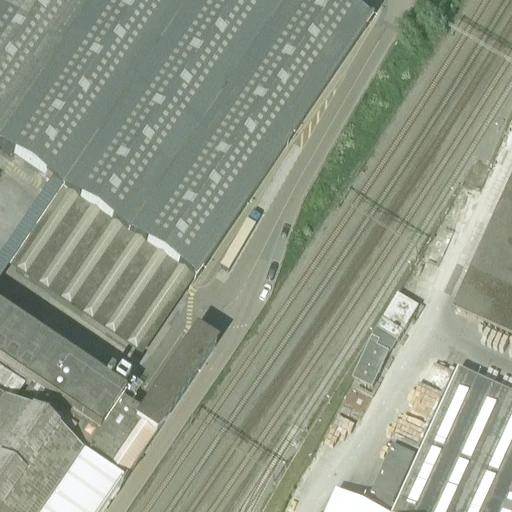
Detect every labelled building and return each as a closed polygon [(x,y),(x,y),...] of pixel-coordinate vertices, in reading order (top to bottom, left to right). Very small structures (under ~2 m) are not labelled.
[(111,382),(107,380),(102,387),(0,318),(0,282),(7,271),(140,361),(192,284),(194,286),(367,29),(366,29),(371,22),(368,21),(367,21),(336,0),(0,0),(0,152),(50,186),(0,259),(0,511),(106,511),(154,441),(215,349),(194,334),(138,417),(119,405),(122,401),(105,390),(111,382)] [(511,179),(453,311),(511,337),(511,179)] [(376,332),(397,345),(418,310),(398,298),(376,332)] [(353,382),(372,390),(388,355),(375,349),(378,344),(372,341),(353,382)] [(511,511),(511,397),(458,373),(393,511),(372,511),(337,495),(329,511),(511,511)] [(392,444),(368,508),(379,511),(381,507),(394,511),(416,453),(392,444)]
